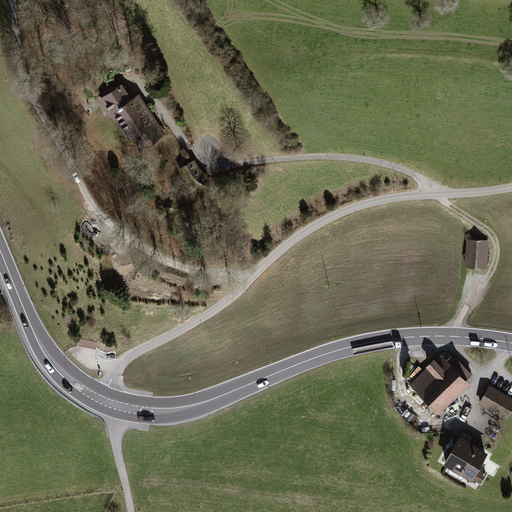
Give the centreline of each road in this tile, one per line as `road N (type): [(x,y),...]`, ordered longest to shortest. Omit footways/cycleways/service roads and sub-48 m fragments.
road 1 (unclassified): [(110,402),(108,386),(125,358),(227,300),(314,226),(388,198),(511,186)]
road 2 (secondary): [(511,343),(456,336),(368,342),(177,411),(110,402)]
road 3 (track): [(253,275),(169,263),(103,220),(20,68),(13,0)]
road 4 (track): [(435,194),(417,178),(374,163),(210,168),(133,75)]
road 5 (secondary): [(110,402),(87,392),(43,350),(0,249)]
road 6 (track): [(435,194),(497,245),(456,336)]
